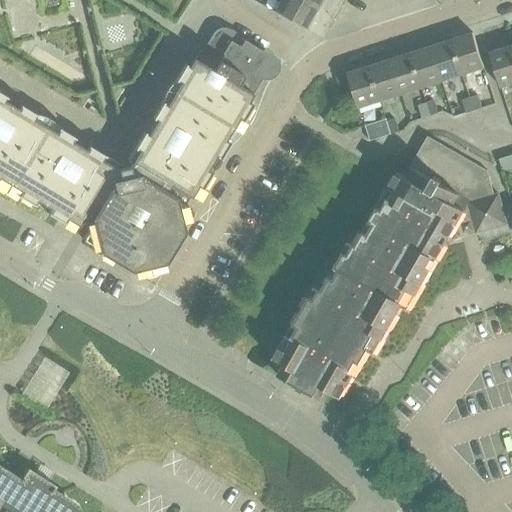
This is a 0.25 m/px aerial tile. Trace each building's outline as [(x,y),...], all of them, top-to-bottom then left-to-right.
[(316,11),(297,0),(281,0),(274,13),(305,31),(316,11)] [(297,0),(316,11),(322,0),(297,0)] [(0,188),(0,189),(3,191),(5,193),(8,194),(11,195),(14,196),(18,196),(76,231),(79,227),(85,230),(87,232),(83,239),(145,277),(156,274),(193,212),(186,207),(191,198),(195,201),(230,143),(234,141),(236,139),(237,137),(239,135),(240,133),(241,130),(242,128),(243,125),(243,121),(253,105),(248,103),(253,94),(251,93),(260,77),(264,78),(268,78),(272,76),(275,72),(277,68),(277,64),(275,60),(271,57),(230,32),(226,31),(221,31),(217,33),(214,36),(205,53),(201,50),(195,60),(190,56),(128,160),(125,158),(118,160),(116,163),(0,93),(0,188)] [(474,33),(452,40),(463,75),(485,68),(474,33)] [(452,40),(432,47),(443,81),(463,75),(452,40)] [(511,84),(511,46),(491,53),(501,88),(511,84)] [(432,47),(411,53),(422,88),(443,81),(432,47)] [(411,53),(390,60),(401,94),(422,88),(411,53)] [(390,60),(370,67),(381,101),(401,94),(390,60)] [(381,101),(370,67),(348,74),(359,108),(381,101)] [(480,95),(471,98),(474,111),(484,108),(480,95)] [(474,111),(471,98),(463,101),(467,113),(474,111)] [(436,100),(427,103),(431,116),(440,113),(436,100)] [(431,116),(427,103),(419,106),(423,118),(431,116)] [(371,141),(389,135),(392,134),(387,122),(387,119),(366,126),(371,141)] [(387,122),(392,134),(401,132),(397,119),(387,122)] [(279,375),(325,402),(331,393),(341,399),(369,350),(374,354),(402,306),(407,309),(457,224),(461,238),(507,225),(498,194),(494,196),(487,172),(428,137),(411,168),(413,169),(408,178),(398,172),(355,245),(350,242),(322,290),(316,286),(274,359),(285,365),(279,375)] [(511,170),(511,155),(499,159),(503,173),(511,170)] [(0,511),(76,511),(77,511),(75,509),(72,506),(52,493),(56,486),(49,482),(47,485),(33,477),(35,473),(28,469),(22,477),(24,478),(23,481),(0,466),(0,511)]
